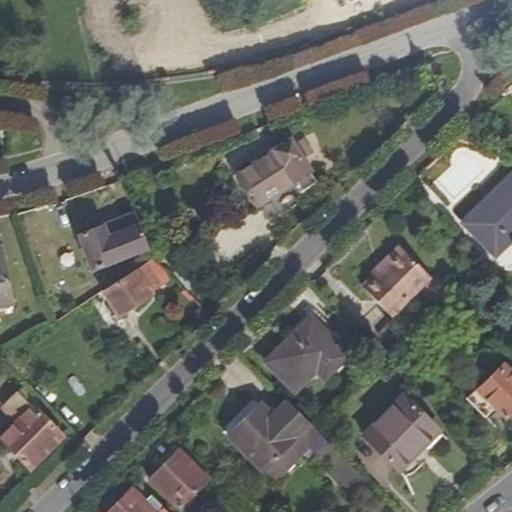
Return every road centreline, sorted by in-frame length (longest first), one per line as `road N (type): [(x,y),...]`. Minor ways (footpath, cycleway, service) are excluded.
road 1 (residential): [(49,511),(455,105),(468,72),(469,16)]
road 2 (residential): [(78,166),(469,16)]
